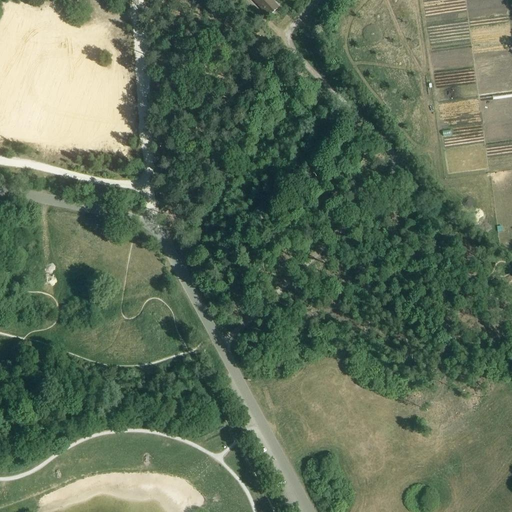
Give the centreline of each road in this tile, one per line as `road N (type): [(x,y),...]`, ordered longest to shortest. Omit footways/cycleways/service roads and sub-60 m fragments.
road 1 (unclassified): [(0,190),(135,219),(161,237),(309,511)]
road 2 (track): [(319,0),(286,35),(287,46),(389,147),(391,176),(244,320)]
road 3 (track): [(146,223),(138,0)]
road 4 (track): [(0,159),(148,186)]
